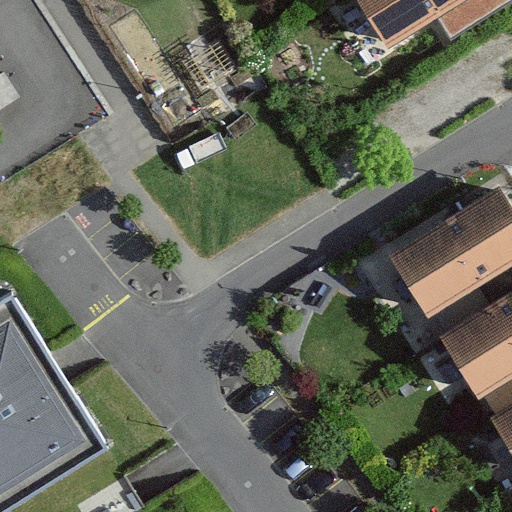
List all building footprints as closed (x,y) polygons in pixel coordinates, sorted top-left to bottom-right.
[(361,0),(388,42),(456,0),(361,0)] [(511,209),(497,185),(390,250),(427,310),(511,257),(511,209)] [(511,290),(441,333),(477,391),(511,369),(511,290)] [(0,507),(104,441),(11,294),(0,300),(0,507)] [(511,401),(490,414),(511,450),(511,401)]
